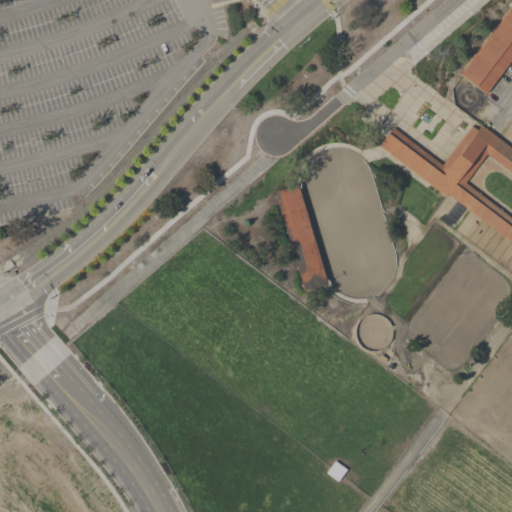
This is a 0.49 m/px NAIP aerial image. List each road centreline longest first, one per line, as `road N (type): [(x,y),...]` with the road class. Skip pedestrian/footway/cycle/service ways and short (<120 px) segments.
road 1 (tertiary): [(324,0),(257,58),(99,229),(0,304)]
road 2 (residential): [(273,136),(308,124),(450,0)]
road 3 (tertiary): [(157,511),(39,356)]
